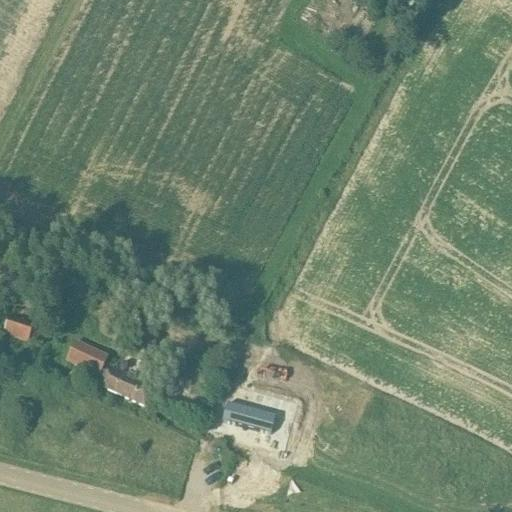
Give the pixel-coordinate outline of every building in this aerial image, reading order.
[(385,0),(384,0),(372,0),(369,6),(378,12),(385,0)] [(421,0),(400,0),(400,1),(415,11),(421,0)] [(9,319),(4,335),(30,345),(35,329),(9,319)] [(151,325),(136,320),(128,345),(143,350),(151,325)] [(108,361),(65,342),(57,361),(99,380),(100,378),(105,381),(101,389),(145,408),(155,387),(111,367),(107,377),(102,374),(108,361)] [(226,405),(222,422),(270,435),(275,418),(226,405)]
